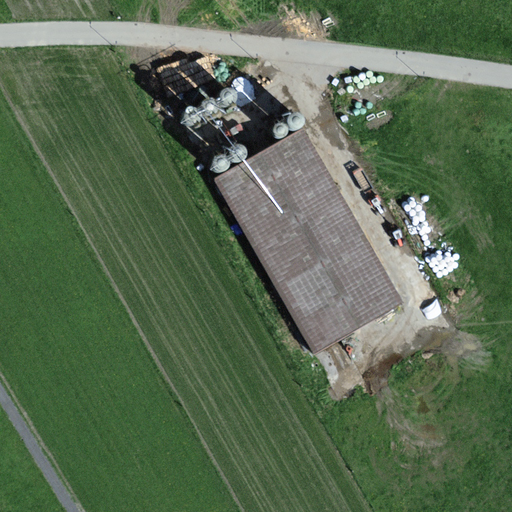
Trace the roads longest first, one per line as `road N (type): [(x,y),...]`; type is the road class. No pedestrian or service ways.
road 1 (residential): [(0,36),(155,36),(511,78)]
road 2 (track): [(0,389),(73,511)]
